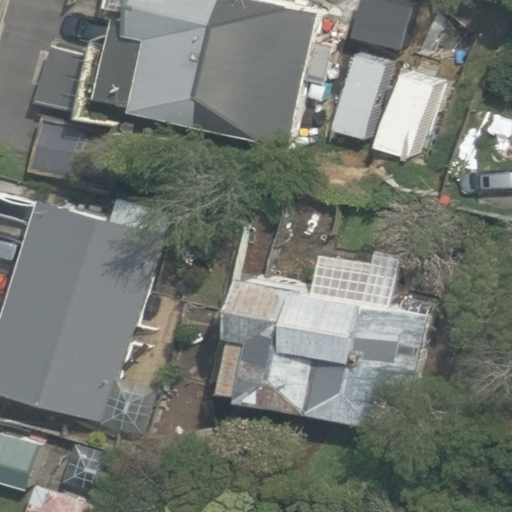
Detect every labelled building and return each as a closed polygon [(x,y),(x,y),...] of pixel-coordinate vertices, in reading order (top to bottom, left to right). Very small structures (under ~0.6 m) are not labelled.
[(124,0),(123,3),(130,4),(108,88),(143,97),(142,101),(265,133),(266,131),(296,139),(313,74),(331,79),(341,41),(323,37),(332,4),(317,0),(124,0)] [(87,109),(104,54),(61,40),(44,96),(87,109)] [(120,212),(53,189),(0,351),(0,379),(112,419),(173,230),(171,228),(178,210),(127,193),(120,212)] [(379,289),(257,261),(242,324),(246,325),(234,380),(252,384),(250,387),(362,413),(378,342),(368,340),(379,289)] [(0,475),(33,486),(49,438),(26,431),(22,443),(0,435),(0,431),(4,421),(0,419),(0,475)] [(33,511),(146,511),(64,479),(61,486),(46,480),(33,511)]
